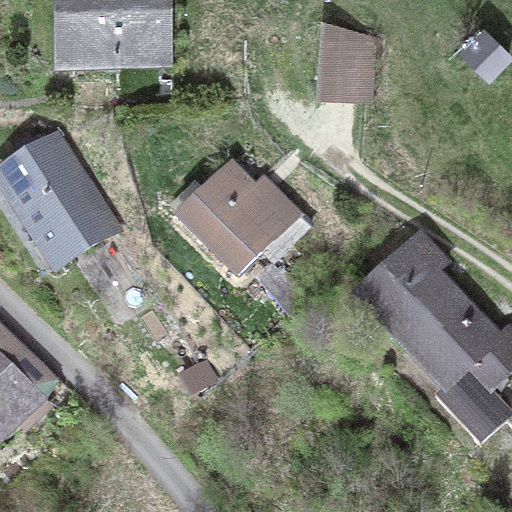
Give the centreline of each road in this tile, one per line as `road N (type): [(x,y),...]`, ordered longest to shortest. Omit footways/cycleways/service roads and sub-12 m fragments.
road 1 (unknown): [(96,404),(244,350),(372,258)]
road 2 (unclassified): [(0,307),(204,511)]
